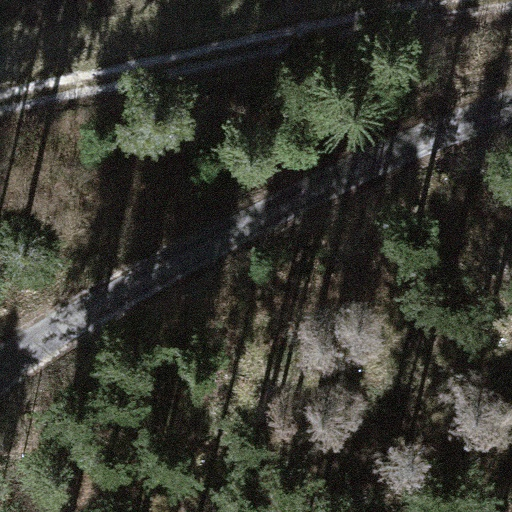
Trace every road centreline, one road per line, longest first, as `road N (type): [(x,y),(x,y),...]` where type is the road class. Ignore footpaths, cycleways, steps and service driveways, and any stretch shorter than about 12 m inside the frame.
road 1 (unclassified): [(0,369),(82,313),(511,110)]
road 2 (track): [(511,1),(0,106)]
